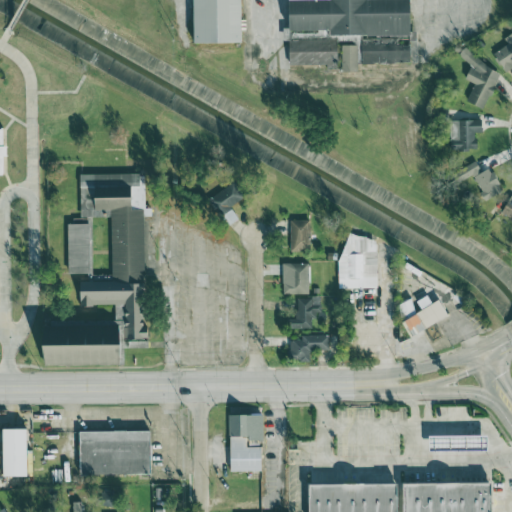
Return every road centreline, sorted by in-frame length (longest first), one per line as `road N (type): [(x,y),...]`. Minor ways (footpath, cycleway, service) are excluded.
road 1 (tertiary): [(0,383),(379,377),(510,331)]
road 2 (residential): [(248,205),(254,379)]
road 3 (residential): [(204,379),(203,511)]
